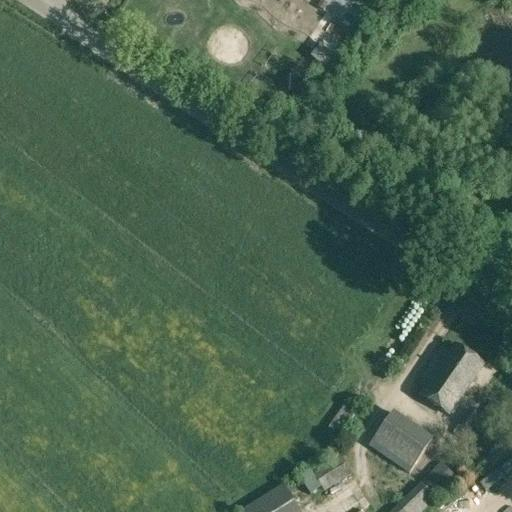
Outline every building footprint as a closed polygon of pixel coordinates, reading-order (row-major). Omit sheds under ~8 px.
[(484,367),(454,346),(419,395),(449,416),(484,367)] [(469,410),(460,424),(470,431),(479,417),(469,410)] [(409,474),(433,439),(394,411),(369,447),(409,474)] [(324,491),(349,477),(352,475),(338,450),(329,455),(332,461),(313,472),(324,491)] [(420,483),(390,511),(421,511),(436,499),(420,483)] [(299,511),(284,488),(246,511),(299,511)]
